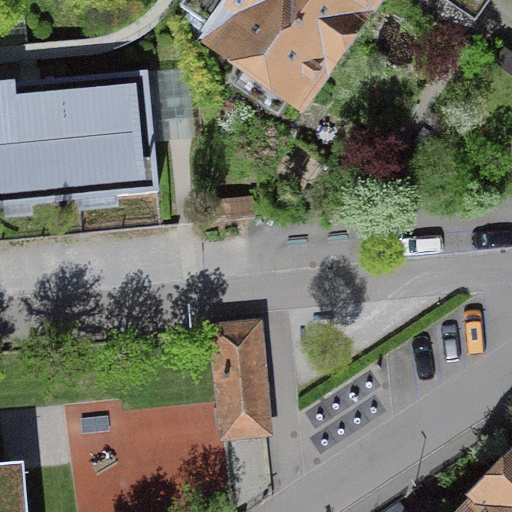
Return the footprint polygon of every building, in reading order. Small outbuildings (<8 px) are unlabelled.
[(218,36),(217,39),(251,63),(235,85),(277,115),(293,92),(300,97),(367,0),(185,0),(180,7),(209,27),(208,29),(218,36)] [(146,72),(0,85),(0,206),(23,204),(157,192),(146,72)] [(417,179),(402,167),(385,169),(375,182),(376,198),(387,209),(407,209),(417,196),(417,179)] [(214,330),(223,435),(265,431),(256,326),(214,330)] [(471,511),(511,511),(511,470),(493,490),(471,511)] [(23,511),(20,474),(0,475),(0,511),(23,511)]
